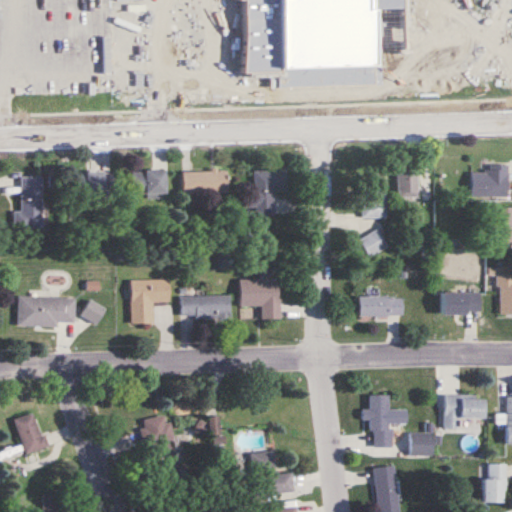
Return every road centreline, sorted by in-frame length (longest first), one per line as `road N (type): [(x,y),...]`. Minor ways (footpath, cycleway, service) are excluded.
road 1 (tertiary): [(0,134),(511,120)]
road 2 (residential): [(0,365),(511,352)]
road 3 (residential): [(343,511),(323,356),(324,123)]
road 4 (residential): [(124,511),(61,363)]
